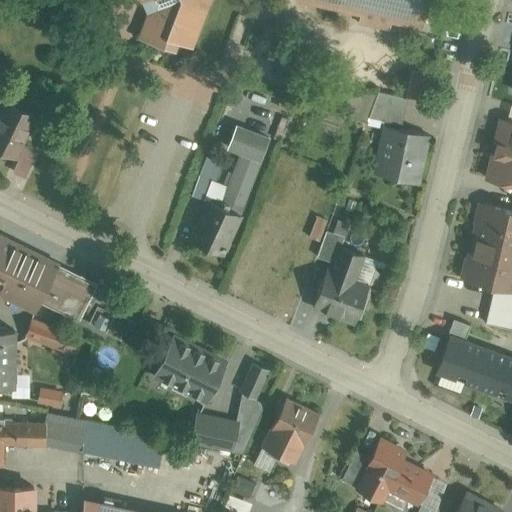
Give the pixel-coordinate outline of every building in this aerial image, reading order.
[(215,0),(132,0),(151,6),(139,39),(195,58),(215,0)] [(427,77),(412,74),(405,103),(420,106),(427,77)] [(408,105),(375,97),(367,129),(386,133),(387,128),(402,131),(408,105)] [(6,99),(0,111),(0,151),(22,161),(17,171),(26,176),(38,151),(28,146),(42,116),(6,99)] [(511,120),(504,119),(489,179),(511,183),(511,120)] [(204,201),(242,216),(272,140),(237,128),(228,155),(238,159),(227,189),(211,183),(204,201)] [(386,133),(376,173),(422,184),(433,139),(402,131),(387,128),(386,133)] [(204,201),(189,240),(227,255),(242,216),(204,201)] [(511,290),(511,209),(484,202),(465,279),(494,286),(511,290)] [(327,224),(316,221),(309,242),(319,245),(327,224)] [(327,236),(319,261),(332,265),(338,245),(342,246),(348,228),(337,225),(333,238),(327,236)] [(0,300),(36,318),(41,308),(80,328),(98,284),(0,240),(0,300)] [(324,283),(314,313),(357,327),(368,295),(352,289),(363,256),(340,248),(328,284),(324,283)] [(273,269),(259,263),(247,291),(279,305),(291,276),(285,274),(294,254),(281,249),(273,269)] [(511,290),(494,286),(485,322),(511,328),(511,290)] [(31,323),(25,340),(75,358),(82,341),(31,323)] [(511,356),(456,328),(437,364),(511,402),(511,356)] [(15,335),(0,335),(0,394),(14,394),(14,403),(30,403),(30,378),(16,379),(15,335)] [(173,335),(154,372),(206,399),(226,362),(173,335)] [(268,376),(253,370),(242,399),(257,405),(268,376)] [(63,396),(39,391),(36,406),(60,410),(63,396)] [(282,403),(262,448),(296,463),(316,417),(282,403)] [(54,418),(52,426),(52,445),(159,470),(164,443),(54,418)] [(238,429),(201,422),(196,448),(233,455),(238,429)] [(52,426),(0,426),(0,467),(6,468),(6,446),(52,445),(52,426)] [(372,463),(358,494),(390,508),(395,497),(420,508),(433,476),(410,467),(416,453),(382,439),(372,463)] [(342,487),(358,494),(372,463),(356,455),(342,487)] [(34,511),(35,489),(0,487),(0,511),(34,511)] [(494,511),(462,497),(455,511),(494,511)] [(82,511),(130,511),(82,502),(82,511)]
